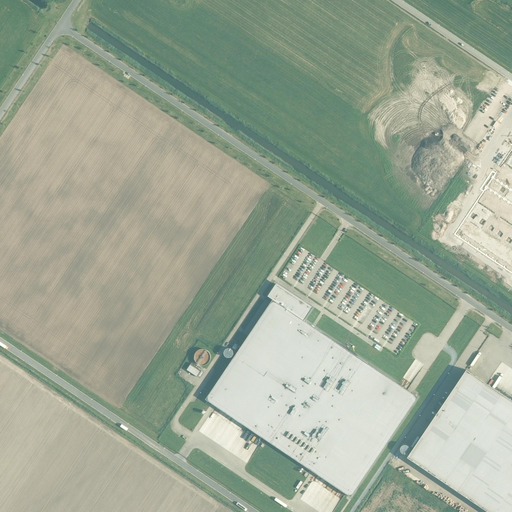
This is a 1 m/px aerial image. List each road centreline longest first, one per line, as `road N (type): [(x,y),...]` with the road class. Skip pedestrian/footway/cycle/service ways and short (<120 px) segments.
road 1 (unclassified): [(59,25),(511,328)]
road 2 (unclassified): [(0,341),(254,511)]
road 3 (unclassified): [(396,0),(511,78)]
road 4 (unknown): [(511,83),(468,140),(473,154),(511,182)]
